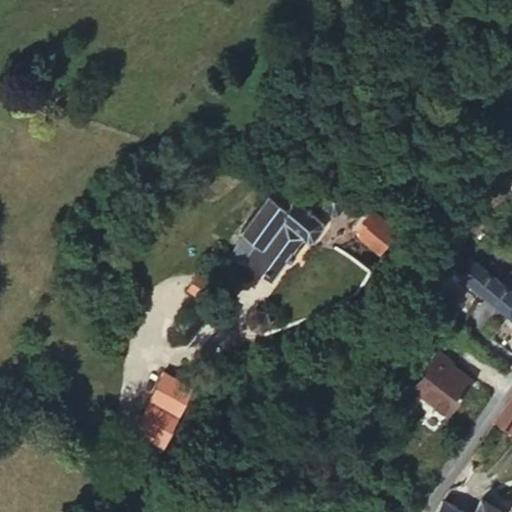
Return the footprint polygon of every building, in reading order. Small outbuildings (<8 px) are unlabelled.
[(321,210),(333,219),(338,218),(349,203),(348,197),(336,189),(321,210)] [(288,213),(272,202),(237,246),(275,276),(304,236),(315,244),(329,229),(296,202),(288,213)] [(396,226),(375,210),(361,230),(380,245),(396,226)] [(470,249),(455,239),(442,257),(456,268),(470,249)] [(511,278),(511,279),(479,256),(466,274),(511,309),(511,278)] [(220,285),(203,273),(188,292),(195,296),(191,301),(201,308),(205,300),(208,303),(220,285)] [(445,315),(426,302),(404,334),(422,347),(445,315)] [(277,316),(266,315),(259,323),(264,333),(273,334),(281,324),(277,316)] [(446,419),(477,382),(441,352),(409,389),(446,419)] [(180,422),(198,392),(171,377),(142,434),(167,447),(180,422)] [(511,402),(502,417),(511,424),(511,402)] [(466,476),(450,500),(467,511),(511,511),(511,480),(506,476),(493,495),(466,476)]
